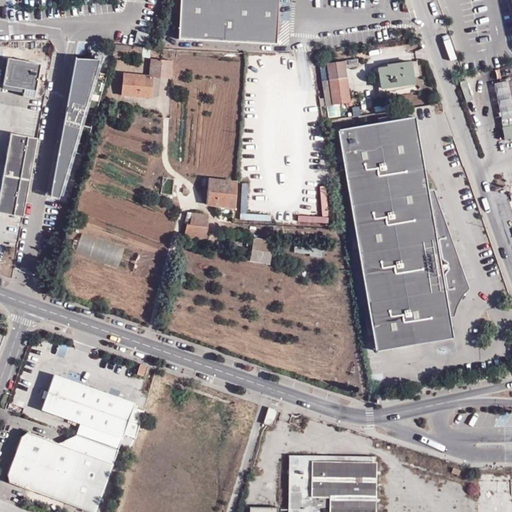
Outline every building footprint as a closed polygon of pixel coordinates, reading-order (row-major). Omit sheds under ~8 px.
[(277,0),(179,0),(178,39),(275,44),(276,17),(277,0)] [(148,45),(151,34),(138,30),(134,41),(148,45)] [(128,57),(131,47),(118,46),(115,58),(123,60),(124,56),(128,57)] [(147,48),(145,48),(131,47),(128,57),(145,59),(147,48)] [(4,86),(24,89),(23,96),(35,98),(41,65),(9,59),(4,86)] [(100,60),(76,59),(51,197),(60,199),(61,195),(64,196),(76,153),(83,155),(107,75),(100,73),(102,65),(99,64),(100,60)] [(123,94),(152,98),(155,78),(164,80),(171,80),(173,62),(155,60),(152,77),(127,73),(123,94)] [(359,60),(346,61),(347,69),(360,67),(359,60)] [(332,80),(335,107),(351,104),(348,82),(347,69),(346,61),(329,63),(332,80)] [(383,89),(415,84),(412,62),(389,65),(390,68),(381,69),(383,89)] [(320,65),(323,81),(332,80),(329,63),(320,65)] [(160,100),(164,80),(155,78),(152,98),(160,100)] [(327,108),(335,107),(332,80),(323,81),(327,108)] [(511,100),(508,81),(494,84),(503,128),(511,125),(511,100)] [(454,338),(450,317),(454,316),(461,300),(471,288),(434,190),(429,190),(416,117),(339,130),(376,351),(454,338)] [(511,125),(503,128),(505,140),(511,138),(511,125)] [(12,134),(0,202),(0,212),(23,217),(29,193),(38,139),(12,134)] [(237,208),(239,182),(213,179),(210,206),(217,206),(234,208),(237,208)] [(233,216),(234,208),(217,206),(216,210),(220,215),(233,216)] [(194,226),(189,226),(188,238),(193,240),(210,240),(211,215),(195,214),(194,226)] [(139,249),(82,231),(76,253),(132,271),(139,249)] [(271,263),(275,242),(256,240),(253,261),(271,263)] [(76,258),(72,271),(122,286),(125,274),(96,265),(97,264),(76,258)] [(137,438),(146,410),(136,406),(137,403),(124,398),(67,377),(57,373),(44,408),(83,423),(124,439),(126,434),(137,438)] [(275,419),(276,409),(269,408),(267,418),(275,419)] [(124,439),(83,423),(79,434),(120,450),(124,439)] [(120,450),(79,434),(74,448),(60,443),(29,432),(23,436),(10,474),(11,482),(66,502),(93,511),(97,511),(115,463),(120,450)] [(79,434),(60,443),(74,448),(79,434)] [(289,511),(368,511),(371,456),(292,455),(289,511)]
